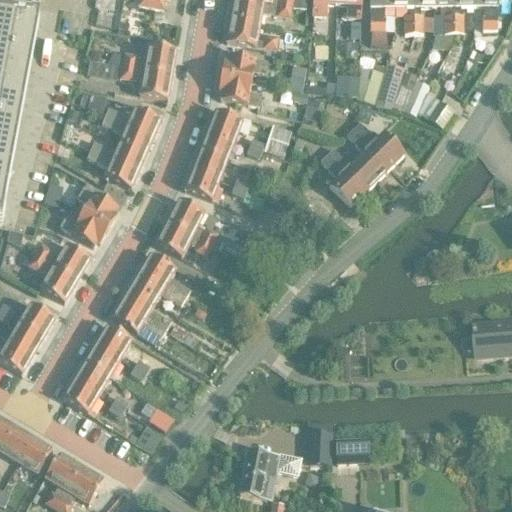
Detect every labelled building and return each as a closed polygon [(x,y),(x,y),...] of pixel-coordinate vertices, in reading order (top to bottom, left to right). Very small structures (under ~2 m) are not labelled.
[(29,0),(0,0),(0,207),(33,30),(24,29),(29,0)] [(151,13),(152,0),(139,0),(137,11),(151,13)] [(152,0),(151,13),(162,14),(164,3),(163,2),(163,0),(152,0)] [(238,0),(238,2),(290,12),(292,0),(238,0)] [(305,13),(306,0),(292,0),(292,12),(305,13)] [(312,0),(311,20),(321,21),(326,21),(327,10),(336,11),(336,0),(312,0)] [(336,0),(336,11),(347,11),(346,22),(359,23),(360,0),(336,0)] [(383,13),(392,13),(391,0),(368,0),(369,13),(370,13),(370,24),(369,24),(369,36),(384,36),(384,24),(383,24),(383,13)] [(404,40),(412,40),(411,0),(391,0),(392,13),(406,13),(406,22),(404,22),(404,40)] [(419,12),(432,12),(431,0),(411,0),(412,40),(422,40),(422,22),(419,22),(419,12)] [(444,40),(452,40),(451,0),(431,0),(432,12),(446,12),(446,21),(444,21),(444,40)] [(472,12),(471,0),(451,0),(452,40),(462,39),(462,22),(460,22),(460,12),(472,12)] [(471,0),(472,12),(483,12),(483,23),(481,23),(481,35),(496,35),(496,22),(495,22),(495,12),(496,12),(495,0),(471,0)] [(290,12),(238,2),(233,1),(229,24),(258,30),(260,19),(276,22),(275,22),(288,25),(290,12)] [(255,48),(258,30),(229,24),(224,48),(274,57),(277,44),(264,42),(263,49),(255,48)] [(359,27),(350,27),(349,42),(358,42),(359,27)] [(107,69),(170,84),(175,56),(146,51),(144,67),(135,65),(135,62),(124,60),(113,58),(107,69)] [(220,82),(250,87),(252,77),(264,79),(266,67),(227,60),(226,66),(222,65),(220,82)] [(91,66),(89,81),(120,86),(120,85),(132,87),(132,84),(141,85),(138,102),(167,106),(169,91),(170,84),(107,69),(91,66)] [(357,104),(362,106),(373,109),(385,72),(373,69),(371,75),(369,75),(360,73),(359,83),(357,103),(357,104)] [(387,69),(374,110),(391,115),(403,74),(387,69)] [(294,98),(302,99),(306,74),(293,71),(288,97),(294,98)] [(393,113),(404,117),(416,86),(415,86),(417,81),(405,77),(401,91),(393,113)] [(335,101),(357,103),(359,83),(337,81),(336,86),(335,101)] [(248,98),(250,87),(220,82),(217,99),(221,100),(220,106),(259,112),(261,100),(248,98)] [(326,86),(324,100),(335,101),(336,86),(326,86)] [(416,86),(404,117),(415,122),(417,118),(426,100),(426,99),(430,91),(416,86)] [(82,96),(79,109),(87,111),(91,99),(82,96)] [(292,107),(306,109),(308,100),(302,99),(294,98),(292,107)] [(86,114),(102,118),(106,103),(91,99),(87,111),(86,114)] [(426,100),(417,118),(427,125),(438,108),(426,100)] [(308,104),(304,117),(306,118),(305,122),(313,124),(314,119),(315,120),(318,106),(308,104)] [(438,108),(427,125),(440,134),(452,117),(438,108)] [(369,124),(371,114),(359,111),(357,120),(369,124)] [(83,118),(69,114),(66,125),(79,129),(83,118)] [(104,122),(152,143),(160,126),(132,114),(128,123),(107,114),(104,122)] [(214,115),(208,131),(207,135),(234,146),(237,136),(245,139),(250,125),(243,123),(242,126),(214,115)] [(144,160),(152,143),(104,122),(100,130),(121,139),(117,149),(144,160)] [(352,135),(388,174),(402,160),(382,139),(374,146),(358,129),(352,135)] [(249,152),(262,157),(262,155),(282,163),(291,138),(273,131),(266,149),(252,144),(249,152)] [(199,156),(226,166),(227,163),(230,156),(234,146),(207,135),(204,141),(199,156)] [(375,186),(388,174),(352,135),(346,141),(362,158),(355,165),(375,186)] [(295,145),(291,156),(299,159),(303,148),(295,145)] [(144,160),(117,149),(114,157),(92,148),(89,156),(137,178),(144,160)] [(259,165),(262,157),(249,152),(246,160),(259,165)] [(375,186),(355,165),(348,172),(332,155),(325,161),(362,199),(375,186)] [(129,195),(137,178),(89,156),(85,164),(106,173),(102,183),(129,195)] [(218,186),(226,166),(199,156),(191,176),(218,186)] [(348,212),(362,199),(325,161),(319,167),(335,184),(328,191),(348,212)] [(191,176),(184,196),(211,207),(211,206),(217,208),(222,196),(216,193),(218,186),(191,176)] [(233,192),(247,197),(249,189),(236,184),(233,192)] [(49,189),(47,199),(60,203),(63,193),(49,189)] [(246,198),(247,197),(233,192),(231,200),(243,204),(242,207),(260,215),(264,205),(246,198)] [(82,219),(108,235),(117,220),(112,217),(115,212),(83,193),(77,204),(87,210),(82,219)] [(47,199),(45,209),(58,213),(60,203),(47,199)] [(287,216),(297,223),(308,206),(298,199),(287,216)] [(166,228),(211,251),(217,254),(222,245),(215,241),(216,240),(205,234),(203,237),(195,233),(203,218),(177,205),(166,228)] [(99,249),(108,235),(82,219),(77,228),(66,222),(60,232),(91,251),(94,246),(99,249)] [(205,262),(211,251),(166,228),(155,251),(180,263),(187,249),(195,253),(194,256),(205,262)] [(23,239),(10,235),(7,246),(19,252),(23,239)] [(32,262),(76,288),(89,266),(64,251),(56,265),(48,260),(50,258),(39,251),(32,262)] [(140,276),(185,303),(189,296),(169,284),(175,275),(150,260),(140,276)] [(38,295),(63,309),(76,288),(32,262),(26,273),(37,279),(38,276),(46,281),(38,295)] [(180,311),(185,303),(140,276),(130,292),(155,307),(160,299),(180,311)] [(150,315),(155,307),(130,292),(121,308),(165,335),(170,327),(150,315)] [(161,342),(165,335),(121,308),(111,324),(136,339),(141,330),(161,342)] [(0,314),(0,317),(10,324),(15,317),(3,309),(0,314)] [(19,328),(43,342),(54,324),(30,309),(19,328)] [(193,319),(202,324),(205,318),(197,313),(193,319)] [(0,327),(6,331),(10,324),(0,317),(0,327)] [(511,327),(473,330),(474,341),(475,341),(477,362),(511,359),(511,327)] [(32,361),(43,342),(19,328),(8,346),(32,361)] [(175,329),(168,339),(190,353),(196,342),(175,329)] [(95,349),(120,364),(131,346),(106,331),(95,349)] [(0,366),(22,380),(32,361),(8,346),(0,359),(0,366)] [(109,382),(120,364),(95,349),(84,368),(109,382)] [(138,365),(134,372),(146,380),(150,372),(138,365)] [(98,401),(109,382),(84,368),(73,386),(98,401)] [(134,372),(129,379),(141,387),(146,380),(134,372)] [(87,419),(98,401),(73,386),(62,405),(87,419)] [(116,401),(112,409),(124,416),(129,408),(116,401)] [(174,412),(181,417),(185,410),(178,406),(174,412)] [(108,416),(120,423),(124,416),(112,409),(108,416)] [(156,414),(148,426),(165,437),(173,424),(156,414)] [(0,456),(1,457),(15,433),(0,423),(0,456)] [(146,432),(135,448),(151,458),(161,441),(146,432)] [(19,468),(34,444),(15,433),(1,457),(19,468)] [(306,440),(304,468),(329,469),(330,441),(306,440)] [(367,443),(333,444),(334,467),(368,466),(367,443)] [(34,444),(19,468),(37,479),(52,455),(34,444)] [(278,460),(278,462),(247,455),(238,498),(270,505),(276,476),(296,481),(299,464),(278,460)] [(49,511),(56,511),(81,472),(59,459),(44,484),(58,492),(53,500),(51,498),(44,509),(49,511)] [(81,472),(56,511),(71,511),(72,511),(69,510),(74,502),(88,510),(103,485),(81,472)] [(0,510),(2,511),(3,511),(9,500),(0,496),(0,510)]
